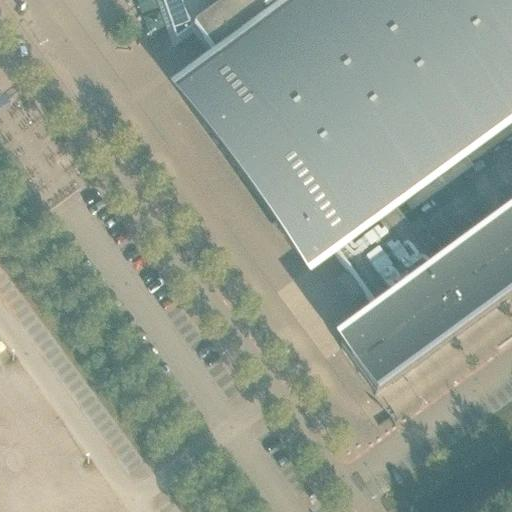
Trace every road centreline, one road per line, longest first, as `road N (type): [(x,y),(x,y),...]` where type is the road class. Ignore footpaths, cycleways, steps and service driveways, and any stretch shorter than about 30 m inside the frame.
road 1 (unclassified): [(28,61),(275,395)]
road 2 (unclassified): [(0,319),(131,500)]
road 3 (unclassified): [(341,486),(511,361)]
road 4 (unclassified): [(131,500),(275,395)]
road 5 (unknown): [(0,396),(90,511)]
